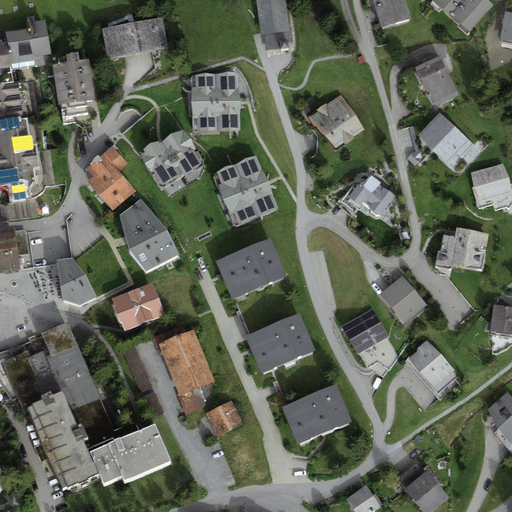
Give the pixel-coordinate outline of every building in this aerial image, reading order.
[(261,0),(257,1),(261,34),(264,34),(266,51),(280,49),(280,52),(290,51),(289,43),(293,43),(291,30),(289,30),(285,0),(261,0)] [(411,19),(405,0),(372,0),(382,30),(396,25),(396,23),(411,19)] [(432,0),(458,24),(459,23),(469,32),(494,5),(488,0),(432,0)] [(500,38),(511,40),(511,15),(504,14),(500,38)] [(4,32),(6,41),(10,71),(36,67),(39,66),(37,56),(51,54),(45,20),(35,21),(34,16),(27,17),(29,27),(4,32)] [(162,17),(101,29),(107,60),(168,48),(162,17)] [(10,71),(6,41),(0,42),(0,86),(12,84),(10,71)] [(57,63),(51,64),(57,106),(61,105),(62,117),(88,114),(86,100),(94,99),(88,59),(79,60),(78,53),(56,56),(57,63)] [(460,95),(440,55),(436,56),(435,55),(425,59),(426,61),(415,67),(427,92),(428,91),(436,106),(460,95)] [(38,79),(36,67),(10,71),(12,84),(33,81),(38,79)] [(239,129),(238,74),(194,75),(195,87),(192,87),(193,118),(196,118),(197,131),(239,129)] [(12,84),(0,86),(0,200),(25,198),(32,197),(35,197),(41,196),(44,191),(46,187),(49,187),(33,81),(12,84)] [(364,130),(341,95),(327,104),(326,103),(317,110),(318,112),(308,118),(315,130),(317,129),(335,149),(344,142),(345,145),(355,138),(353,137),(364,130)] [(475,145),(439,112),(418,135),(431,151),(449,163),(457,155),(461,159),(475,145)] [(195,149),(183,129),(160,143),(159,140),(144,150),(145,152),(141,155),(152,173),(153,172),(162,186),(179,176),(180,178),(202,165),(202,162),(194,150),(195,149)] [(87,180),(112,211),(135,192),(118,171),(127,164),(112,147),(100,157),(98,155),(93,159),(90,166),(86,169),(91,176),(87,180)] [(234,213),(238,225),(278,209),(256,156),(217,172),(221,184),(218,185),(230,214),(234,213)] [(473,188),(479,209),(493,205),(494,211),(506,208),(508,209),(511,203),(511,189),(510,188),(503,163),(471,173),(475,188),(473,188)] [(357,185),(349,197),(361,205),(365,199),(370,203),(368,208),(380,216),(395,196),(379,183),(376,185),(367,179),(357,185)] [(25,198),(0,200),(0,207),(1,221),(37,217),(35,197),(32,197),(25,198)] [(129,252),(146,273),(179,257),(166,231),(141,201),(119,217),(129,252)] [(14,228),(0,229),(0,271),(20,269),(19,256),(28,254),(25,230),(15,232),(14,228)] [(488,234),(457,229),(456,237),(443,235),(440,251),(438,251),(435,267),(451,270),(452,266),(481,271),(488,234)] [(232,299),(287,276),(270,238),(216,261),(232,299)] [(56,260),(57,264),(62,299),(80,305),(97,298),(85,274),(72,258),(56,260)] [(427,305),(402,275),(380,294),(405,324),(427,305)] [(122,322),(125,330),(165,315),(153,283),(113,298),(116,305),(114,306),(120,323),(122,322)] [(498,305),(493,304),(489,331),(491,331),(490,334),(511,337),(511,304),(503,303),(503,300),(499,299),(498,305)] [(373,307),(340,326),(357,355),(359,354),(367,369),(377,364),(390,372),(399,357),(388,339),(391,338),(373,307)] [(246,336),(262,373),(316,350),(300,313),(246,336)] [(0,385),(12,402),(17,400),(23,415),(37,447),(34,448),(41,464),(44,463),(48,461),(62,494),(67,492),(67,493),(99,480),(103,489),(122,481),(123,486),(170,466),(155,429),(140,435),(137,429),(135,423),(118,430),(114,432),(100,399),(78,348),(67,325),(41,338),(37,340),(35,336),(28,340),(29,343),(24,346),(9,353),(0,354),(0,385)] [(182,328),(157,338),(180,394),(177,395),(185,416),(201,410),(205,403),(199,387),(214,381),(194,330),(186,333),(184,328),(182,328)] [(454,370),(427,339),(417,348),(417,351),(408,358),(438,393),(457,377),(452,372),(454,370)] [(153,388),(135,346),(122,351),(140,394),(153,388)] [(336,384),(282,407),(298,444),(352,421),(336,384)] [(164,414),(155,392),(144,396),(154,418),(164,414)] [(511,396),(507,392),(487,410),(497,428),(498,430),(511,444),(511,445),(511,446),(511,396)] [(231,401),(206,415),(218,437),(243,424),(231,401)] [(511,444),(498,430),(493,433),(511,454),(511,453),(511,446),(511,445),(511,444)] [(416,463),(397,478),(424,511),(431,511),(449,498),(440,488),(443,485),(427,466),(422,470),(416,463)] [(347,499),(355,511),(373,511),(381,507),(367,486),(347,499)]
